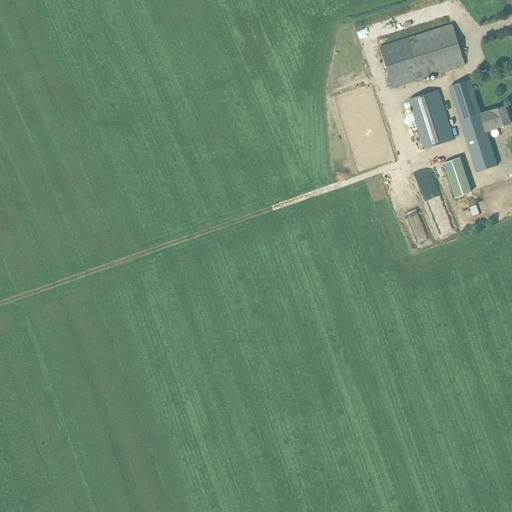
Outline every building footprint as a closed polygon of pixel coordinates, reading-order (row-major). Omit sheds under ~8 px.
[(393,88),(456,68),(465,65),(452,24),(380,47),(393,88)] [(497,166),(486,132),(483,122),(490,120),(488,113),(481,115),(470,80),(450,87),(477,173),(497,166)] [(438,92),(409,101),(425,151),(454,141),(438,92)] [(510,124),(505,107),(488,113),(490,120),(483,122),(486,132),(510,124)] [(460,158),(443,164),(455,198),(472,193),(460,158)] [(478,205),(471,208),(474,216),(481,214),(478,205)]
